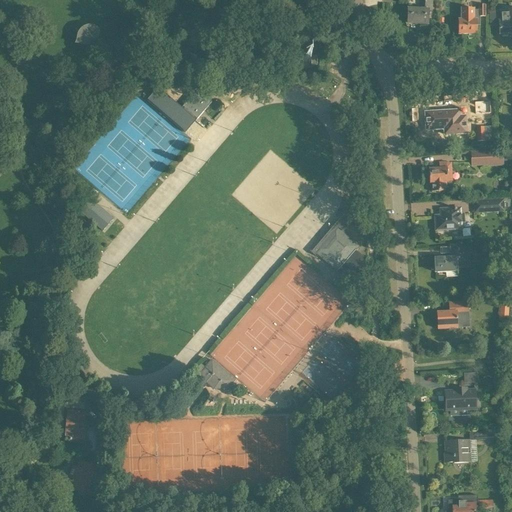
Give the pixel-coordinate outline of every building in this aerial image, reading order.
[(428,10),(428,6),(432,6),(432,4),(431,0),(421,0),(421,10),(408,10),(407,23),(427,24),(428,10)] [(468,36),(474,36),(474,35),(476,35),(476,21),(479,21),(479,17),(485,17),(485,5),(478,5),(478,10),(474,10),(474,9),(461,9),(461,20),(458,20),(458,25),(451,25),(451,33),(458,33),(458,35),(469,35),(468,36)] [(499,21),(498,21),(499,34),(501,34),(501,35),(507,35),(507,34),(511,33),(511,10),(499,11),(499,21)] [(89,48),(92,47),(95,46),(97,43),(98,40),(98,37),(97,34),(95,31),(93,29),(90,28),(86,28),(83,29),(80,31),(78,34),(77,38),(74,48),(79,48),(83,48),(89,48)] [(185,133),(196,121),(181,108),(158,88),(147,100),(185,133)] [(181,108),(196,121),(211,102),(197,90),(181,108)] [(487,104),(471,104),(472,117),(488,116),(487,104)] [(444,134),(466,133),(465,116),(459,116),(459,110),(425,112),(426,129),(444,128),(444,134)] [(493,140),(492,125),(476,126),(477,140),(493,140)] [(470,151),(471,157),(471,166),(488,165),(503,164),(502,149),(470,151)] [(431,184),(431,192),(446,191),(446,183),(447,183),(446,168),(445,162),(439,163),(439,168),(428,169),(429,184),(431,184)] [(474,212),(502,211),(501,198),(474,199),(474,212)] [(347,226),(358,214),(359,213),(351,206),(350,207),(339,220),(347,226)] [(90,208),(79,220),(93,233),(100,238),(102,240),(112,228),(90,208)] [(441,217),(435,217),(436,230),(448,229),(460,229),(459,222),(463,222),(463,215),(459,215),(459,209),(440,210),(441,217)] [(355,251),(359,246),(348,237),(338,229),(317,254),(337,271),(336,272),(347,281),(366,259),(355,251)] [(449,257),(436,258),(437,273),(457,272),(457,269),(457,268),(468,267),(467,246),(455,247),(449,247),(449,257)] [(437,326),(449,325),(449,329),(457,328),(456,324),(469,323),(467,301),(449,302),(449,312),(437,313),(437,326)] [(509,305),(500,304),(499,312),(508,312),(509,305)] [(205,385),(204,384),(205,383),(206,383),(213,389),(227,388),(234,380),(211,360),(205,368),(201,365),(190,377),(194,380),(193,381),(201,388),(202,388),(202,389),(203,388),(204,388),(205,388),(205,387),(205,386),(205,385)] [(456,392),(445,392),(446,410),(474,408),(475,408),(474,391),(465,391),(465,389),(463,390),(456,390),(456,392)] [(65,430),(64,435),(68,436),(68,441),(84,442),(84,432),(85,432),(86,420),(85,420),(86,412),(66,411),(66,418),(65,430)] [(492,432),(469,433),(469,441),(469,442),(492,440),(492,432)] [(445,454),(443,454),(444,461),(445,461),(445,463),(454,462),(454,463),(470,462),(469,442),(469,441),(444,442),(445,454)] [(71,489),(91,496),(100,469),(80,462),(78,468),(72,466),(68,477),(74,479),(71,489)] [(460,500),(447,501),(447,509),(452,509),(452,511),(474,511),(474,510),(484,510),(492,510),(492,501),(484,501),(477,501),(477,504),(466,505),(466,502),(460,502),(460,500)]
